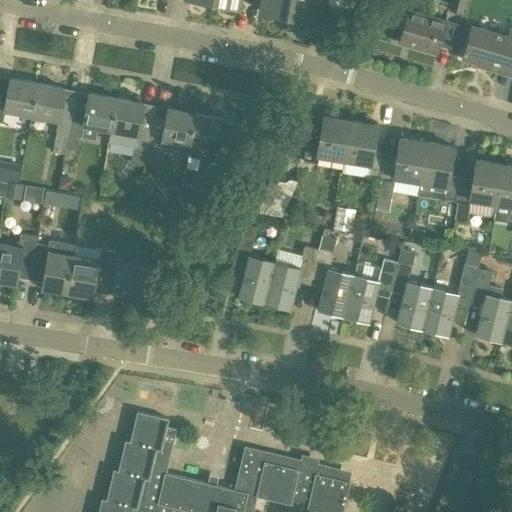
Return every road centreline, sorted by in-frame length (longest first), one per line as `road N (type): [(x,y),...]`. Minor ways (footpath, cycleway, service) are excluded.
road 1 (residential): [(511,123),(336,71),(0,5)]
road 2 (residential): [(511,430),(344,389),(0,332)]
